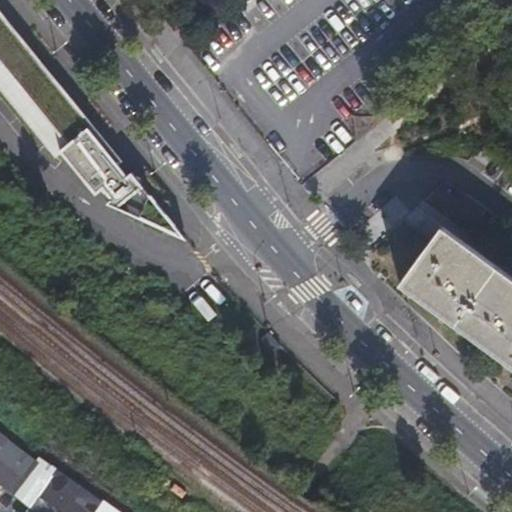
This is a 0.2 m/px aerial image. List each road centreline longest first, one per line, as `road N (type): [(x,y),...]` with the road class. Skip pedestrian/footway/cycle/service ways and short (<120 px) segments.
road 1 (secondary): [(280,253),(71,0)]
road 2 (secondary): [(511,471),(386,362),(280,253)]
road 3 (residential): [(511,216),(456,179),(395,176),(371,182),(311,237),(280,253)]
